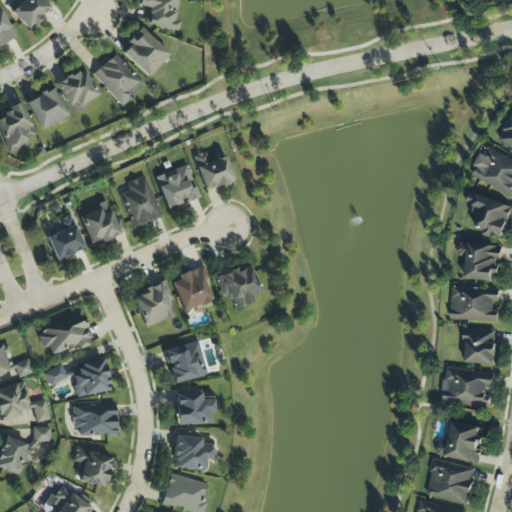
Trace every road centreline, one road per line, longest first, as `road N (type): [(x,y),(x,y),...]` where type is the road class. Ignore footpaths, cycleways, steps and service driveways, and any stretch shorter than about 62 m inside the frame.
road 1 (tertiary): [(0,200),(260,88),(511,31)]
road 2 (residential): [(227,229),(0,321)]
road 3 (residential): [(99,279),(146,389),(143,454),(127,511)]
